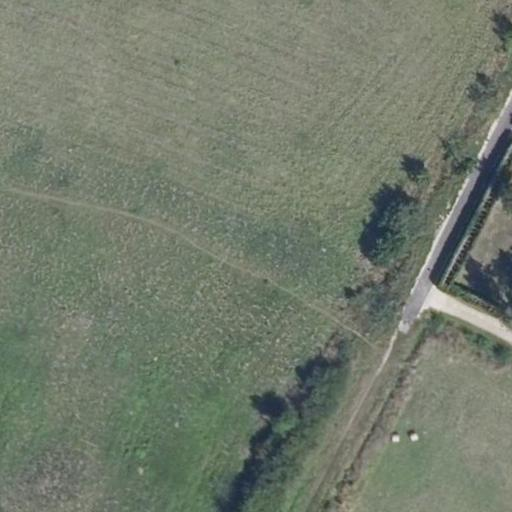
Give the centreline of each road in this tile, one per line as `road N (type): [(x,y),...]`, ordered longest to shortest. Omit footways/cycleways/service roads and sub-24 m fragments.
road 1 (track): [(302,511),(417,304)]
road 2 (residential): [(417,304),(511,120)]
